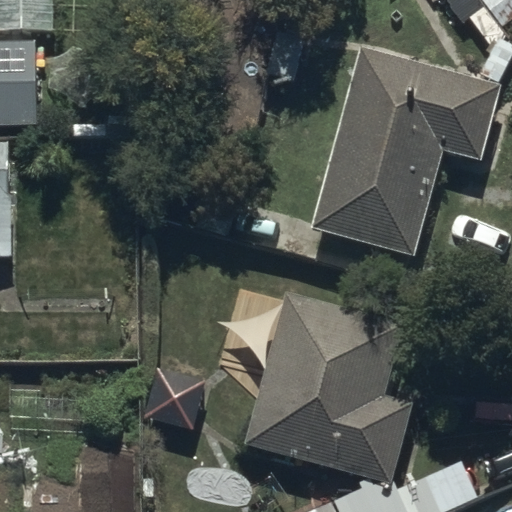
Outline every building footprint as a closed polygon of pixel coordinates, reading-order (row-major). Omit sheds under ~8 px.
[(0,0),(0,30),(53,32),(53,0),(0,0)] [(37,42),(0,42),(0,126),(39,125),(37,42)] [(504,87),(361,49),(314,230),(417,257),(445,153),(484,163),(504,87)] [(10,196),(9,145),(0,145),(0,259),(13,259),(12,196),(10,196)] [(405,327),(288,294),(246,448),(392,487),(414,406),(386,399),(405,327)]
